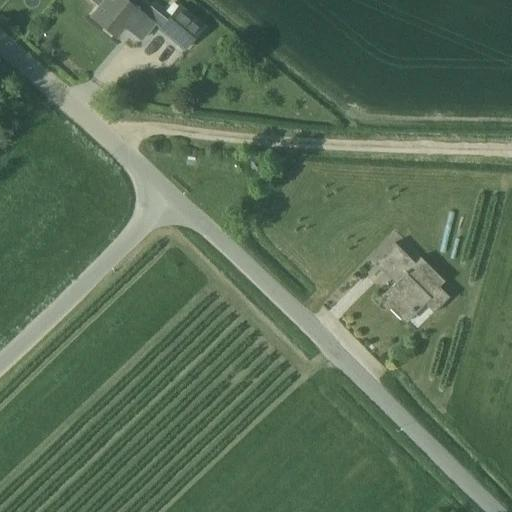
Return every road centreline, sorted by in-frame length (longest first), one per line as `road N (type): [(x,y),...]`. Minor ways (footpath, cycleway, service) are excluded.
road 1 (unclassified): [(501,511),(166,205)]
road 2 (track): [(84,117),(123,108),(355,141),(511,152)]
road 3 (unclassified): [(166,205),(0,37)]
road 4 (unclassified): [(0,365),(166,205)]
